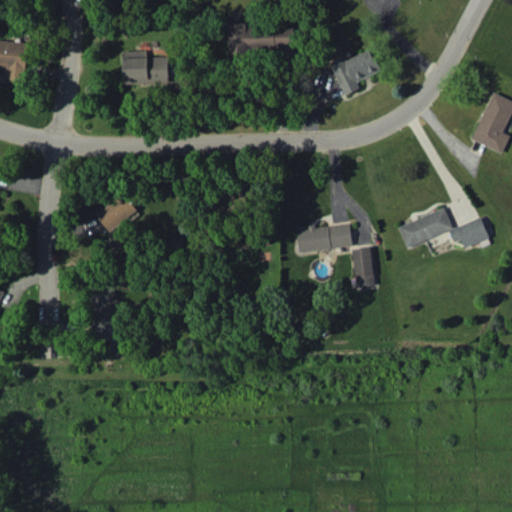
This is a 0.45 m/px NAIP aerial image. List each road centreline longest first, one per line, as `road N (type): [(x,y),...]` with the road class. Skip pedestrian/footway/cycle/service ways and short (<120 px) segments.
road 1 (residential): [(0,123),(63,152),(299,152),(406,110),(441,78),(482,0)]
road 2 (residential): [(76,0),(63,152)]
road 3 (residential): [(63,152),(51,279)]
